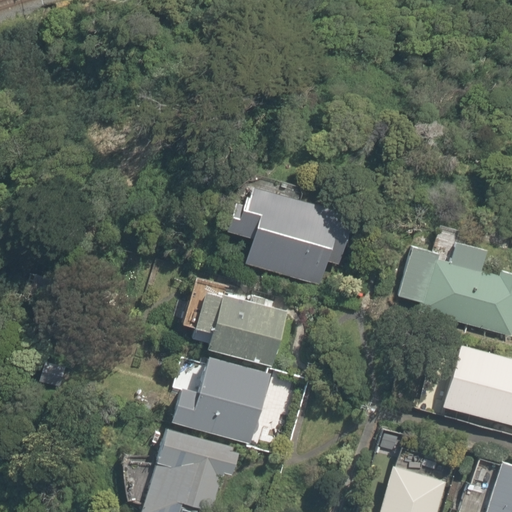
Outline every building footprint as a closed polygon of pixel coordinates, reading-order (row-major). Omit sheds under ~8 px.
[(336,214),(244,180),(240,194),(235,192),(223,226),(246,234),(237,257),(310,284),(336,214)] [(456,240),(458,225),(436,221),(431,247),(405,242),(392,295),(415,300),(413,313),(441,319),(442,314),(478,321),(477,325),(510,331),(511,319),(511,272),(489,268),(491,256),(505,258),(509,235),(487,231),(484,245),(456,240)] [(277,323),(279,324),(283,308),(267,304),(269,298),(221,286),(222,279),(188,270),(175,322),(204,330),(200,347),(266,365),(277,323)] [(511,354),(451,337),(432,403),(511,425),(511,354)] [(266,368),(200,349),(193,373),(177,368),(163,418),(245,441),(266,368)] [(163,390),(141,387),(137,410),(159,414),(163,390)] [(235,444),(158,422),(147,456),(151,457),(135,511),(208,511),(220,473),(226,475),(235,444)] [(511,511),(511,459),(499,456),(481,511),(511,511)] [(434,511),(444,480),(385,461),(369,511),(434,511)]
